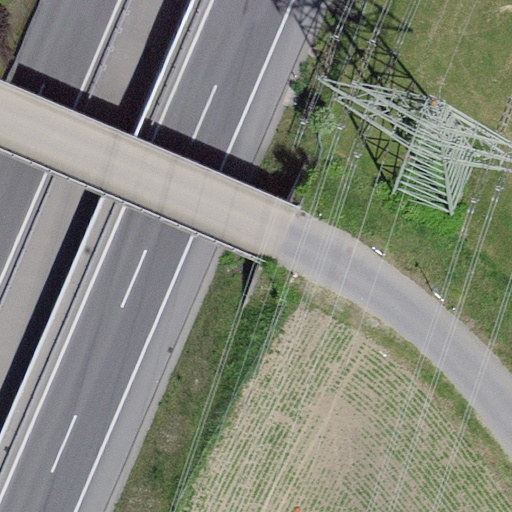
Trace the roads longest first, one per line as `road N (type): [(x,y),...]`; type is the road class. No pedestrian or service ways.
road 1 (residential): [(511,432),(436,337),(281,235),(0,118)]
road 2 (motorway): [(37,511),(255,0)]
road 3 (motorway): [(79,0),(0,187)]
